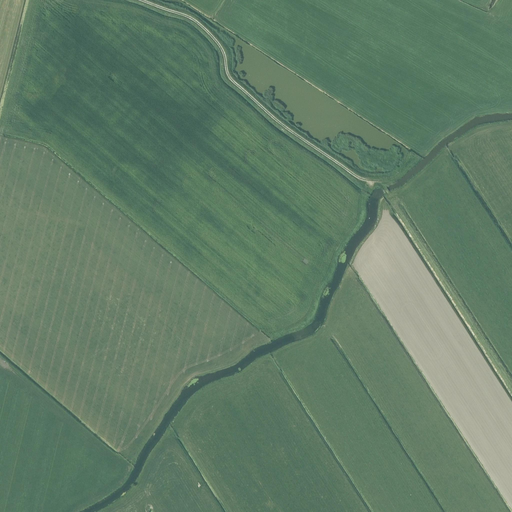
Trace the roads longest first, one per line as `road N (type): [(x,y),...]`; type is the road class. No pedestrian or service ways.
road 1 (track): [(380,181),(358,177),(273,118),(230,78),(223,51),(199,24),(139,0)]
road 2 (track): [(511,389),(387,197)]
